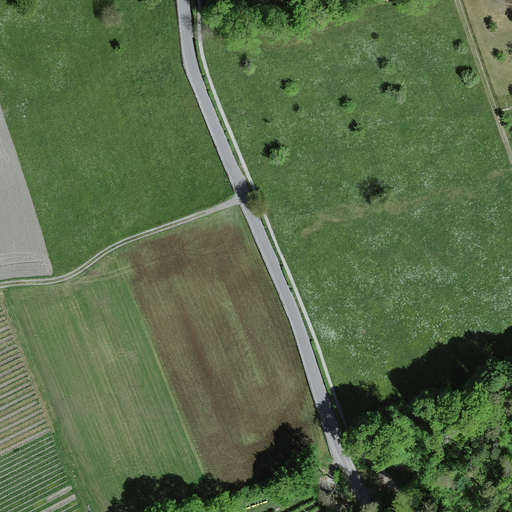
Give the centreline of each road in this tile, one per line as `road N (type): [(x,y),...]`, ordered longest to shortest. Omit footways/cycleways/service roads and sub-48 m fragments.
road 1 (tertiary): [(374,511),(342,456),(293,310),(195,77),(183,0)]
road 2 (track): [(245,198),(116,245),(60,281),(0,286)]
road 3 (track): [(458,0),(511,147)]
